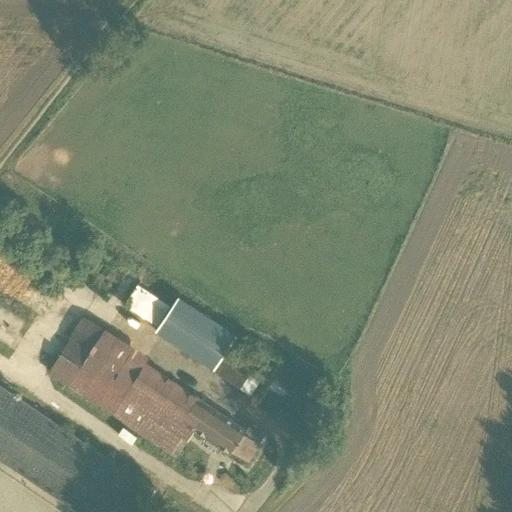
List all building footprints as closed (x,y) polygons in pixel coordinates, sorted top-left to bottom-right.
[(137,286),(123,306),(156,327),(169,307),(137,286)] [(178,299),(155,334),(213,372),(236,336),(178,299)] [(246,432),(244,431),(193,399),(194,397),(189,393),(188,395),(170,384),(172,381),(167,378),(165,381),(142,367),(148,357),(83,317),(80,319),(47,373),(175,459),(193,432),(204,439),(202,443),(214,451),(217,447),(229,455),(231,452),(247,463),(259,446),(257,444),(243,435),(246,432)] [(252,370),(238,390),(249,397),(262,377),(252,370)] [(0,387),(0,461),(75,511),(138,511),(154,490),(0,387)] [(243,435),(257,444),(264,435),(248,424),(244,431),(246,432),(243,435)]
